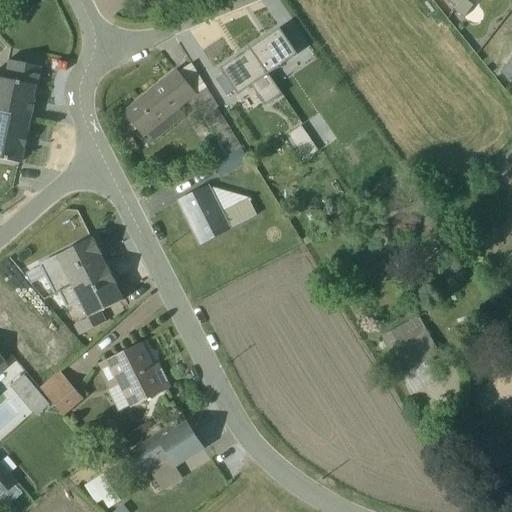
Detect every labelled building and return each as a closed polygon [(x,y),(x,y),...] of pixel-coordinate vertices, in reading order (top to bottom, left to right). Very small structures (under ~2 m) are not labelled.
[(249,50),(267,76),(297,57),(279,30),(249,50)] [(263,107),(280,96),(267,76),(249,50),(219,70),(223,76),(215,81),(225,97),(233,91),(237,96),(250,88),(263,107)] [(0,114),(26,120),(36,68),(5,62),(1,81),(0,80),(0,114)] [(242,145),(218,109),(190,66),(177,75),(175,73),(124,113),(126,115),(110,127),(129,157),(139,151),(130,137),(138,131),(144,138),(141,140),(147,148),(185,118),(178,110),(190,101),(214,140),(203,147),(212,163),(242,145)] [(0,162),(17,166),(26,120),(0,114),(0,162)] [(252,161),(242,145),(212,163),(222,179),(252,161)] [(143,193),(162,184),(157,174),(137,183),(143,193)] [(257,218),(248,198),(207,189),(178,203),(198,246),(257,218)] [(54,297),(58,295),(107,272),(92,240),(39,265),(54,297)] [(107,272),(58,295),(66,311),(79,305),(86,320),(73,327),(77,336),(106,323),(101,312),(122,302),(107,272)] [(420,325),(384,343),(404,381),(440,362),(420,325)] [(169,390),(146,344),(100,367),(112,390),(117,387),(129,410),(169,390)] [(83,401),(59,373),(38,390),(54,409),(63,418),(83,401)] [(35,389),(21,374),(12,382),(25,397),(35,389)] [(43,410),(47,415),(54,409),(38,390),(28,399),(40,413),(43,410)] [(170,429),(129,455),(140,474),(146,470),(161,493),(182,480),(174,467),(202,449),(187,425),(173,434),(170,429)] [(0,495),(14,483),(0,466),(0,495)] [(102,475),(84,487),(95,506),(102,501),(108,510),(119,502),(102,475)]
